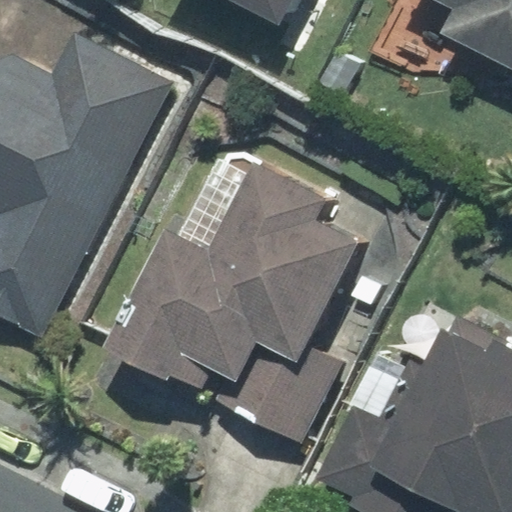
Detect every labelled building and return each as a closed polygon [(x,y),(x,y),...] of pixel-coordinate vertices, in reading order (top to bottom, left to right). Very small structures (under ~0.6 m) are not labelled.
[(297,0),(327,14),(333,0),(297,0)] [(511,0),(446,0),(471,12),(460,34),(511,60),(511,0)] [(0,313),(50,339),(180,84),(81,33),(59,76),(20,56),(0,62),(0,313)] [(351,96),(367,64),(344,53),(328,85),(351,96)] [(183,232),(121,351),(183,384),(187,377),(215,392),(225,372),(236,376),(224,401),(307,444),(349,364),(323,350),(376,247),(333,224),(344,204),(271,165),(225,255),(183,232)] [(366,407),(329,480),(365,499),(360,507),(369,511),(511,511),(511,340),(466,317),(439,371),(420,362),(390,419),(366,407)]
